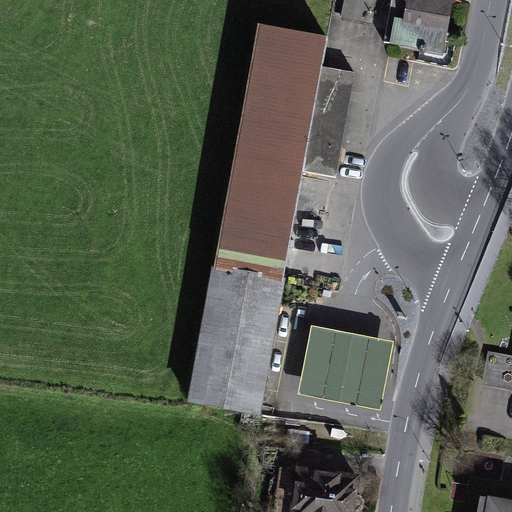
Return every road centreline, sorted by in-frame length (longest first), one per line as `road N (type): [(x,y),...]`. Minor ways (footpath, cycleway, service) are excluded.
road 1 (unclassified): [(490,0),(467,88),(413,153),(403,181),(425,226),(467,243)]
road 2 (secondary): [(392,511),(418,382),(467,243)]
